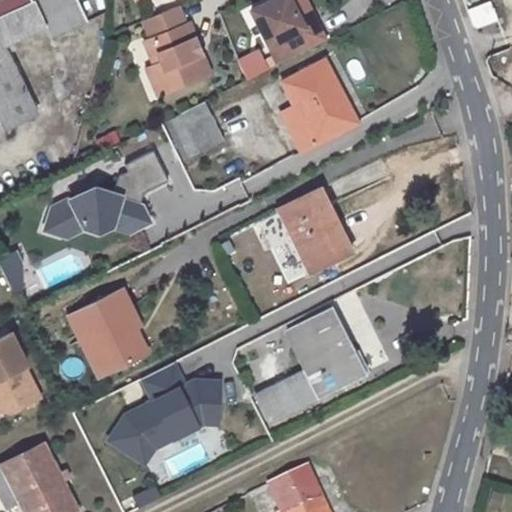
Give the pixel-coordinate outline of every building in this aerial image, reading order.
[(1,42),(41,25),(47,38),(84,20),(74,0),(0,0),(0,128),(35,112),(1,42)] [(293,0),(267,0),(254,6),(281,60),(328,37),(318,16),(305,23),(293,0)] [(309,0),(293,0),(305,23),(318,16),(309,0)] [(158,97),(206,76),(186,26),(182,28),(175,10),(142,25),(150,42),(160,66),(154,68),(146,72),(158,97)] [(160,66),(150,42),(145,44),(154,68),(160,66)] [(242,80),(265,68),(254,47),(231,59),(242,80)] [(323,59),(281,80),(294,105),(280,113),(300,151),(350,125),(334,93),(340,90),(323,59)] [(209,112),(176,129),(189,155),(223,138),(209,112)] [(109,180),(36,212),(53,251),(144,211),(136,193),(163,181),(151,153),(106,173),(109,180)] [(278,209),(309,272),(350,251),(318,189),(278,209)] [(0,291),(19,290),(16,254),(0,255),(0,291)] [(140,326),(120,287),(68,314),(98,377),(134,359),(122,335),(134,329),(140,326)] [(362,370),(385,361),(357,289),(334,298),(362,370)] [(329,309),(287,330),(307,371),(257,396),(269,420),(361,372),(329,309)] [(134,329),(122,335),(134,359),(147,354),(134,329)] [(27,364),(11,332),(0,337),(0,402),(3,401),(19,407),(40,397),(24,366),(27,364)] [(120,409),(102,441),(144,466),(152,450),(196,425),(217,426),(219,377),(190,375),(182,380),(173,363),(138,381),(145,398),(120,409)] [(9,413),(19,407),(3,401),(9,413)] [(72,511),(76,510),(42,443),(0,464),(0,493),(7,508),(21,500),(26,511),(72,511)] [(326,511),(305,467),(268,484),(281,511),(278,511),(326,511)] [(133,503),(155,500),(154,488),(131,491),(133,503)]
